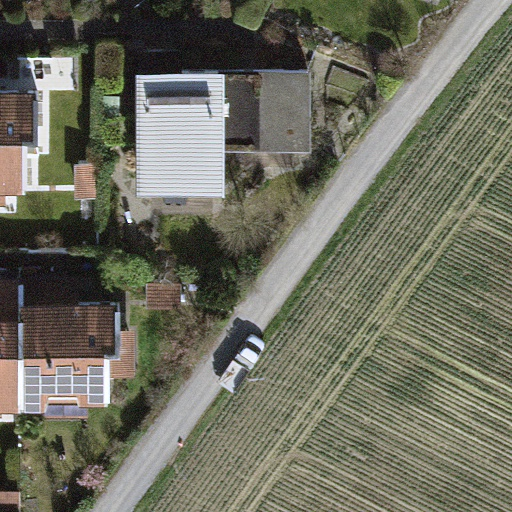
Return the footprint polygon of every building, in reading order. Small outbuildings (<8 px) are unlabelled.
[(223,79),(134,80),(135,204),(224,204),(224,166),(223,79)] [(313,79),(223,79),(224,166),(316,167),(313,79)] [(35,92),(0,92),(0,192),(22,192),(21,145),(36,145),(35,92)] [(0,307),(0,413),(22,414),(22,405),(22,308),(0,307)] [(121,308),(22,308),(22,405),(106,405),(106,374),(122,374),(121,308)]
